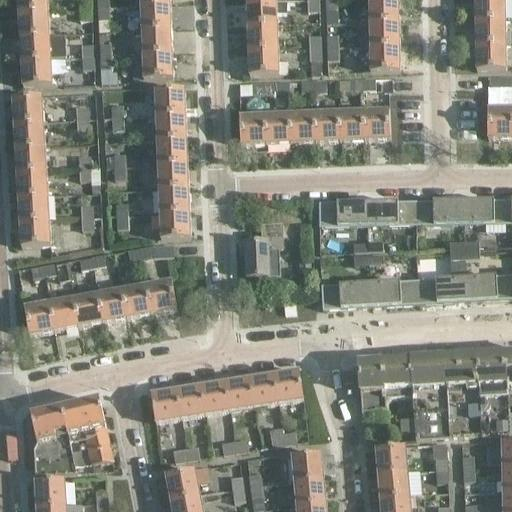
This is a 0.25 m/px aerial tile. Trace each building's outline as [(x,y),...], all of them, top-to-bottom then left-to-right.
[(17,0),(18,17),(48,15),(46,0),(17,0)] [(140,0),(141,11),(170,10),(169,0),(140,0)] [(476,25),(505,25),(504,0),(475,1),(476,25)] [(90,1),(79,2),(80,14),(91,13),(90,1)] [(108,1),(97,1),(97,13),(108,13),(108,1)] [(370,27),(399,26),(399,2),(369,2),(370,27)] [(308,16),(319,16),(319,4),(308,4),(308,16)] [(325,16),(336,15),(336,4),(325,4),(325,16)] [(248,31),(276,30),(275,6),(247,7),(248,31)] [(142,36),(170,35),(170,10),(141,11),(142,36)] [(81,26),(92,25),(91,13),(80,14),(81,26)] [(98,25),(109,25),(108,13),(97,13),(98,25)] [(20,42),(49,40),(48,15),(18,17),(20,42)] [(476,50),(505,50),(505,25),(476,25),(476,50)] [(370,52),(400,51),(399,26),(370,27),(370,52)] [(248,56),(277,55),(276,30),(248,31),(248,56)] [(143,60),(171,59),(170,35),(142,36),(143,60)] [(21,66),(51,64),(49,40),(20,42),(21,66)] [(320,41),(309,41),(309,53),(320,53),(320,41)] [(337,41),(326,41),(326,53),(337,53),(337,41)] [(110,49),(99,50),(99,62),(110,61),(110,49)] [(93,50),(82,51),(82,63),(93,62),(93,50)] [(505,50),(476,50),(476,76),(505,75),(505,50)] [(370,52),(371,77),(400,77),(400,51),(370,52)] [(310,65),(321,65),(320,53),(309,53),(310,65)] [(327,65),(338,65),(337,53),(326,53),(327,65)] [(277,55),(248,56),(249,81),(278,80),(277,55)] [(171,59),(143,60),(143,85),(172,84),(171,59)] [(100,74),(111,73),(110,61),(99,62),(100,74)] [(83,75),(94,74),(93,62),(82,63),(83,75)] [(51,64),(21,66),(23,92),(52,90),(51,64)] [(487,93),(511,93),(511,81),(487,81),(487,93)] [(349,97),(362,96),(362,84),(349,85),(349,97)] [(362,84),(362,96),(375,95),(374,84),(362,84)] [(312,87),(313,99),(325,98),(325,86),(312,87)] [(300,99),(313,99),(312,87),(300,87),(300,99)] [(263,89),(264,100),(276,100),(276,88),(263,89)] [(251,101),(264,100),(263,89),(251,89),(251,101)] [(155,121),(185,120),(184,94),(154,95),(155,121)] [(14,129),(43,127),(42,101),(13,103),(14,129)] [(112,123),(123,122),(122,110),(111,111),(112,123)] [(76,125),(87,125),(86,113),(75,113),(76,125)] [(511,143),(511,113),(488,114),(487,144),(511,143)] [(363,116),(364,145),(390,144),(389,115),(363,116)] [(340,146),(364,145),(363,116),(339,117),(340,146)] [(315,147),(340,146),(339,117),(314,118),(315,147)] [(291,148),(315,147),(314,118),(290,119),(291,148)] [(267,149),(291,148),(290,119),(265,120),(267,149)] [(156,145),(186,144),(185,120),(155,121),(156,145)] [(241,150),(267,149),(265,120),(240,121),(241,150)] [(112,135),(123,134),(123,122),(112,123),(112,135)] [(77,137),(88,137),(87,125),(76,125),(77,137)] [(16,153),(45,152),(43,127),(14,129),(16,153)] [(157,170),(187,169),(186,144),(156,145),(157,170)] [(17,178),(46,176),(45,152),(16,153),(17,178)] [(114,172),(125,172),(124,160),(113,160),(114,172)] [(78,174),(89,174),(89,162),(78,162),(78,174)] [(158,195),(188,194),(187,169),(157,170),(158,195)] [(115,184),(126,184),(125,172),(114,172),(115,184)] [(79,186),(90,186),(89,174),(78,174),(79,186)] [(18,202),(47,200),(46,176),(17,178),(18,202)] [(159,219),(189,218),(188,194),(158,195),(159,219)] [(20,227),(49,225),(47,200),(18,202),(20,227)] [(464,229),(511,228),(511,222),(511,204),(464,205),(464,229)] [(416,230),(464,229),(464,205),(416,206),(416,230)] [(368,231),(416,230),(416,206),(368,207),(368,231)] [(319,232),(368,231),(368,207),(319,208),(319,232)] [(116,221),(127,221),(127,209),(116,209),(116,221)] [(81,223),(92,223),(91,211),(80,211),(81,223)] [(189,218),(159,219),(160,245),(190,244),(189,218)] [(117,233),(128,233),(127,221),(116,221),(117,233)] [(81,235),(92,235),(92,223),(81,223),(81,235)] [(49,225),(20,227),(21,252),(50,250),(49,225)] [(247,283),(279,281),(278,255),(283,255),(282,228),(261,229),(262,248),(245,248),(247,283)] [(464,256),(479,255),(479,246),(464,247),(464,256)] [(449,256),(464,256),(464,247),(449,247),(449,256)] [(354,258),(368,257),(368,248),(353,249),(354,258)] [(368,248),(368,257),(383,257),(383,248),(368,248)] [(156,263),(173,262),(173,251),(153,251),(139,254),(141,266),(156,263)] [(130,268),(141,266),(139,254),(128,256),(130,268)] [(464,256),(464,264),(479,264),(479,255),(464,256)] [(450,265),(464,264),(464,256),(449,256),(450,265)] [(93,274),(106,272),(104,260),(91,262),(93,274)] [(369,261),(369,270),(384,269),(383,260),(369,261)] [(354,270),(369,270),(369,261),(354,261),(354,270)] [(81,276),(93,274),(91,262),(79,264),(81,276)] [(45,282),(58,280),(56,268),(43,270),(45,282)] [(33,285),(45,282),(43,270),(31,273),(33,285)] [(468,306),(511,303),(511,279),(466,282),(468,306)] [(419,309),(468,306),(466,282),(418,285),(419,309)] [(371,312),(419,309),(418,285),(370,288),(371,312)] [(146,290),(151,320),(176,316),(171,286),(146,290)] [(370,288),(321,290),(323,314),(371,312),(370,288)] [(127,324),(151,320),(146,290),(122,294),(127,324)] [(103,328),(127,324),(122,294),(98,298),(103,328)] [(79,332),(103,328),(98,298),(74,303),(79,332)] [(55,336),(79,332),(74,303),(50,307),(55,336)] [(29,341),(55,336),(50,307),(24,311),(29,341)] [(481,441),(509,439),(505,361),(477,362),(481,439),(481,441)] [(445,364),(449,441),(481,439),(477,362),(445,364)] [(449,443),(449,441),(445,364),(410,366),(412,403),(414,445),(449,443)] [(383,368),(385,404),(412,403),(410,366),(383,368)] [(386,416),(385,404),(383,368),(359,369),(361,417),(386,416)] [(274,380),(278,409),(303,406),(299,376),(274,380)] [(254,413),(278,409),(274,380),(249,384),(254,413)] [(230,417),(254,413),(249,384),(225,387),(230,417)] [(205,420),(230,417),(225,387),(201,391),(205,420)] [(181,424),(205,420),(201,391),(177,395),(181,424)] [(156,428),(181,424),(177,395),(151,398),(156,428)] [(64,414),(70,446),(87,443),(93,470),(113,469),(101,411),(95,408),(64,414)] [(73,457),(70,446),(64,414),(37,420),(32,427),(37,449),(34,456),(36,482),(77,479),(76,472),(73,457)] [(268,437),(269,442),(271,453),(283,451),(282,440),(281,435),(268,437)] [(294,438),(282,440),(283,451),(296,450),(294,438)] [(233,447),(235,459),(247,457),(246,445),(233,447)] [(503,472),(511,472),(511,446),(503,447),(503,472)] [(223,461),(235,459),(233,447),(221,449),(223,461)] [(446,448),(432,449),(433,463),(435,463),(446,462),(446,448)] [(378,480),(407,477),(405,452),(375,454),(378,480)] [(185,455),(186,466),(199,464),(197,453),(185,455)] [(174,469),(186,466),(185,455),(172,457),(174,469)] [(73,457),(76,472),(83,470),(80,456),(73,457)] [(294,487),(324,485),(321,459),(292,462),(294,487)] [(473,461),(462,461),(462,473),(473,473),(473,461)] [(446,462),(435,463),(436,475),(447,474),(446,462)] [(503,497),(511,496),(511,472),(503,472),(503,497)] [(463,485),(474,485),(473,473),(462,473),(463,485)] [(437,487),(448,486),(447,474),(436,475),(437,487)] [(171,506),(200,501),(195,475),(167,481),(171,506)] [(380,504),(409,502),(407,477),(378,480),(380,504)] [(259,479),(248,480),(250,492),(261,490),(259,479)] [(242,481),(231,482),(233,494),(244,493),(242,481)] [(36,511),(43,511),(66,511),(64,485),(35,487),(36,511)] [(297,511),(326,509),(324,485),(294,487),(297,511)] [(252,504),(263,502),(261,490),(250,492),(252,504)] [(234,506),(245,505),(244,493),(233,494),(234,506)] [(106,496),(96,497),(96,509),(107,508),(106,496)] [(503,511),(511,511),(511,496),(503,497),(503,511)] [(172,511),(201,511),(200,501),(171,506),(172,511)] [(380,511),(410,511),(409,502),(380,504),(380,511)]
